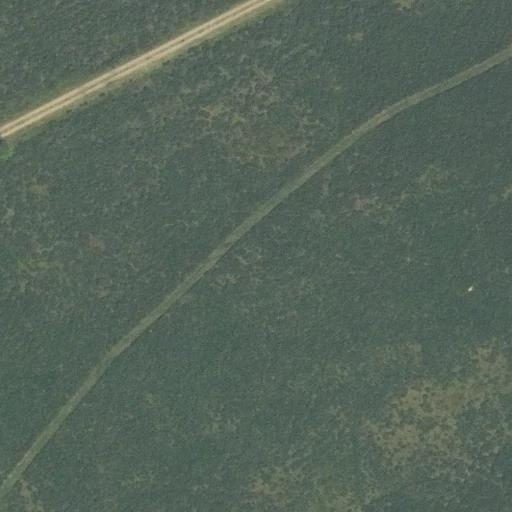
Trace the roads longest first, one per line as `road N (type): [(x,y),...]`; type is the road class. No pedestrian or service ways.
road 1 (unknown): [(0,493),(114,346),(176,298),(258,211),(353,138),(511,47)]
road 2 (track): [(0,135),(263,0)]
